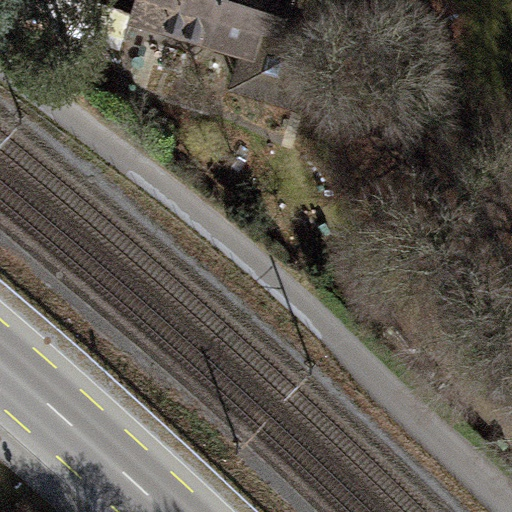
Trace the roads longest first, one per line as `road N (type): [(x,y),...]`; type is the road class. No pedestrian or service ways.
road 1 (residential): [(0,64),(247,252),(511,494)]
road 2 (primary): [(0,365),(159,511)]
